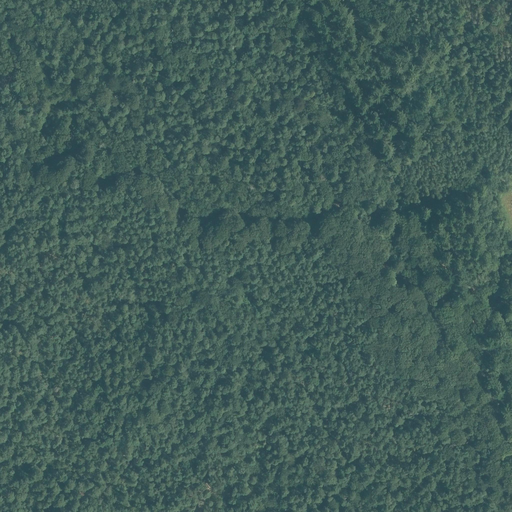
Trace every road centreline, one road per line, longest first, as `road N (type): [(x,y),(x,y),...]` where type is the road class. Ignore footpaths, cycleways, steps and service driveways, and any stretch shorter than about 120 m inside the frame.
road 1 (track): [(297,0),(413,236)]
road 2 (track): [(362,476),(377,448),(413,414),(496,406)]
